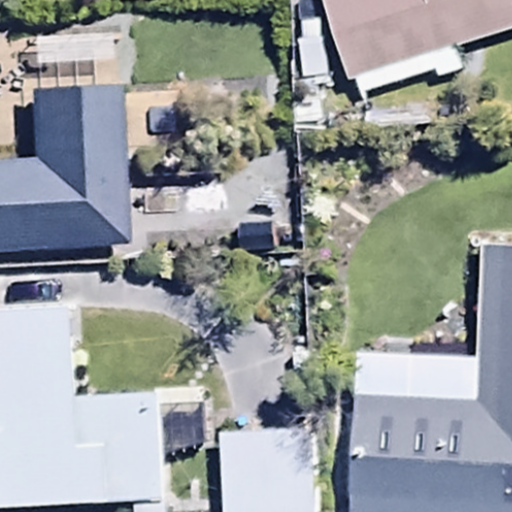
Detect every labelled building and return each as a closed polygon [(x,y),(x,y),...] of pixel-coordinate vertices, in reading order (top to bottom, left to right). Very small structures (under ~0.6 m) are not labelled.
[(511,0),(361,0),(332,9),(364,107),(438,83),(442,93),(467,85),(459,59),(511,42),(511,0)] [(0,267),(131,261),(124,111),(31,115),(35,177),(0,179),(0,267)] [(511,511),(511,263),(486,263),(482,415),(459,414),(460,373),(386,371),(385,414),(357,413),(354,511),(511,511)] [(0,418),(0,511),(174,511),(173,415),(95,416),(94,330),(3,331),(5,419),(0,418)] [(321,511),(319,446),(226,450),(228,511),(321,511)]
